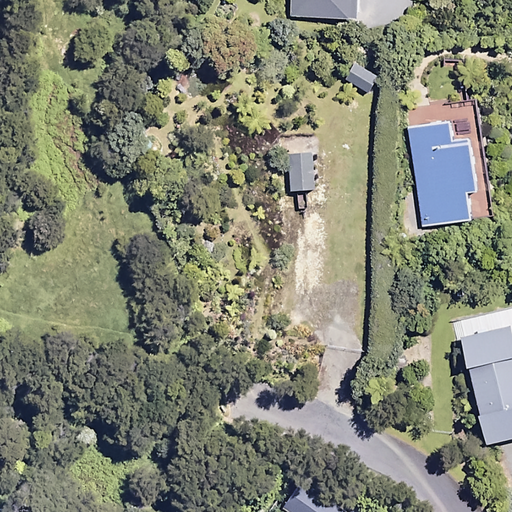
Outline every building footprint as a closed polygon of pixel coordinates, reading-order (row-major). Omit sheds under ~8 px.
[(291,0),(291,13),(359,15),(359,0),(291,0)] [(348,81),(367,91),(377,74),(359,63),(348,81)] [(408,127),(422,224),(472,217),(468,190),(478,188),(471,135),(455,137),(452,121),(408,127)] [(511,321),(464,334),(491,438),(511,432),(511,321)] [(351,511),(305,479),(285,508),(290,511),(351,511)]
